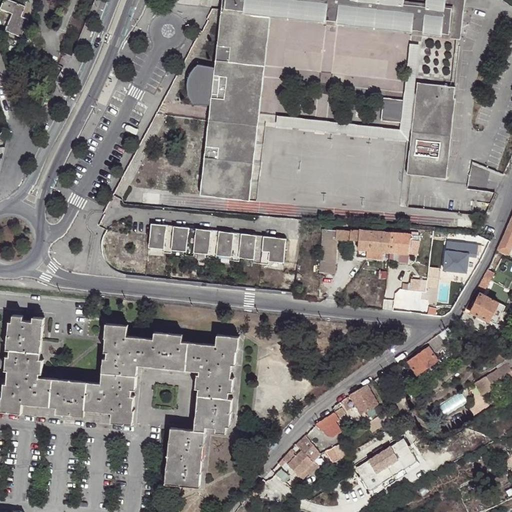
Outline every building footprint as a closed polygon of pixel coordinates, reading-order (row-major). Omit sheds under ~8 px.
[(3,0),(0,8),(12,14),(4,31),(20,38),(28,20),(20,17),(25,6),(8,0),(3,0)] [(222,0),(221,10),(215,67),(198,63),(194,68),(189,76),(187,86),(189,95),(191,100),(193,103),(211,105),(202,193),(250,197),(258,124),(259,113),(270,17),(420,34),(460,38),(464,0),(222,0)] [(456,86),(418,81),(407,173),(445,177),(456,86)] [(511,219),(499,248),(508,253),(511,245),(511,219)] [(167,224),(154,223),(151,245),(164,246),(167,224)] [(189,226),(176,225),(173,247),(187,249),(189,226)] [(212,229),(198,227),(194,250),(208,251),(212,229)] [(321,253),(320,271),(334,272),(335,254),(336,238),(337,228),(322,228),(321,253)] [(354,230),(337,228),(336,238),(353,240),(354,230)] [(359,249),(368,249),(384,251),(410,253),(412,233),(361,228),(361,230),(360,240),(359,249)] [(234,232),(221,230),(218,252),(231,254),(234,232)] [(257,234),(244,232),(240,254),(253,256),(257,234)] [(412,233),(410,253),(418,253),(419,233),(412,233)] [(287,237),(266,234),(265,249),(271,250),(271,259),(285,261),(287,237)] [(368,249),(367,258),(383,259),(384,251),(368,249)] [(487,269),(483,278),(490,281),(494,273),(487,269)] [(417,283),(422,279),(415,273),(411,276),(417,283)] [(491,320),(499,303),(481,293),(472,310),(491,320)] [(506,306),(499,303),(491,320),(497,324),(506,306)] [(193,428),(204,430),(205,426),(215,427),(215,431),(224,431),(224,425),(228,426),(231,397),(228,396),(228,391),(231,391),(232,377),(229,376),(231,364),(234,363),(235,350),(236,350),(237,337),(217,335),(215,347),(188,345),(182,343),(182,338),(154,334),(153,340),(126,338),(127,328),(105,326),(105,340),(104,353),(105,354),(105,360),(102,359),(99,386),(38,379),(38,376),(42,376),(43,362),(39,361),(43,321),(32,319),(31,323),(21,322),(22,318),(11,317),(11,323),(7,323),(6,338),(6,351),(8,351),(8,357),(4,357),(3,371),(6,371),(5,384),(2,384),(1,396),(0,396),(0,411),(20,413),(21,404),(54,407),(54,414),(82,417),(84,411),(109,413),(109,423),(131,425),(132,410),(130,410),(132,396),(128,396),(129,389),(133,389),(135,364),(185,369),(198,370),(197,374),(195,374),(193,387),(197,387),(195,407),(193,428)] [(439,334),(426,344),(427,347),(429,346),(430,348),(435,345),(437,347),(438,346),(439,348),(444,344),(442,342),(444,341),(439,334)] [(429,346),(427,347),(409,360),(418,373),(438,359),(430,348),(429,346)] [(495,390),(507,383),(511,380),(511,358),(511,357),(496,367),(501,374),(476,388),(481,394),(494,387),(495,390)] [(351,396),(353,400),(362,414),(379,404),(367,386),(351,396)] [(351,396),(341,402),(344,406),(353,400),(351,396)] [(342,409),(336,413),(339,418),(347,414),(343,408),(342,409)] [(336,413),(316,424),(321,430),(323,430),(337,421),(340,420),(339,418),(336,413)] [(389,424),(396,419),(389,413),(384,417),(389,424)] [(337,421),(323,430),(333,440),(344,432),(337,421)] [(199,485),(204,430),(193,428),(170,427),(164,482),(199,485)] [(299,442),(283,458),(301,474),(302,473),(316,461),(322,454),(315,442),(306,434),(299,442)] [(406,438),(356,462),(368,488),(418,463),(406,438)] [(326,450),(333,461),(347,453),(340,441),(326,450)] [(511,459),(501,467),(505,471),(505,470),(511,467),(511,468),(511,459)] [(308,473),(310,475),(320,467),(316,461),(302,473),(305,476),(308,473)] [(501,467),(501,465),(494,469),(497,476),(506,473),(505,470),(505,471),(501,467)] [(497,476),(494,469),(485,473),(486,474),(476,479),(482,492),(499,485),(501,489),(511,483),(511,480),(506,473),(497,476)]
